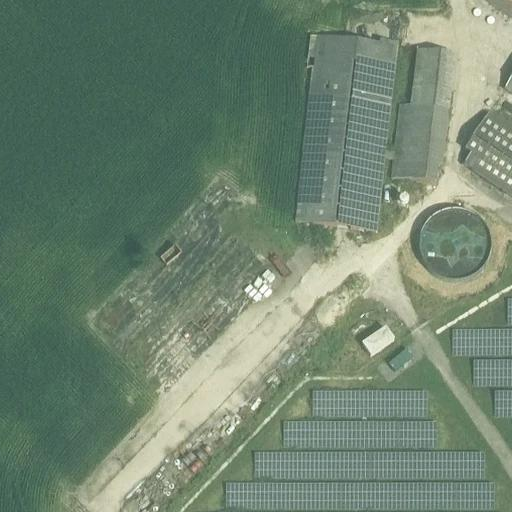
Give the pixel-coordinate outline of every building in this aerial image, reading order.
[(511,0),(479,0),(511,22),(511,0)] [(293,224),(375,234),(397,48),(316,37),(293,224)] [(388,181),(439,186),(451,57),(417,52),(410,107),(399,106),(388,181)] [(511,79),(504,92),(511,96),(511,133),(487,117),(471,143),(466,152),(471,155),(464,166),(511,198),(511,79)] [(418,244),(418,247),(418,250),(419,254),(419,257),(420,260),(422,263),(423,265),(425,268),(427,271),(429,273),(431,275),(434,277),(436,279),(439,280),(442,281),(445,282),(448,283),(451,284),(455,284),(458,284),(461,283),(464,282),(467,281),(470,280),(473,279),(475,277),(478,275),(480,273),(482,271),(484,268),(486,265),(488,263),(489,260),(490,257),(490,254),(491,250),(491,247),(491,244),(490,241),(490,238),(489,235),(488,232),(486,229),(484,226),(482,224),(480,222),(478,219),(475,217),(473,216),(470,214),(467,213),(464,212),(461,211),(458,211),(455,211),(451,211),(448,211),(445,212),(442,213),(439,214),(436,216),(434,217),(431,219),(429,222),(427,224),(425,226),(423,229),(422,232),(420,235),(419,238),(419,241),(418,244)] [(385,331),(362,347),(371,359),(394,343),(385,331)]
